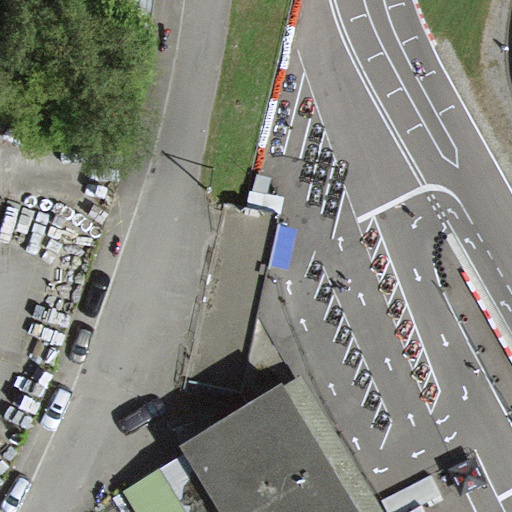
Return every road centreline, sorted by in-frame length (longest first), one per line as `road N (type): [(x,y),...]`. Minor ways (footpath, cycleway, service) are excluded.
road 1 (unclassified): [(45,511),(121,339),(178,98),(186,0)]
road 2 (unknown): [(0,210),(80,431)]
